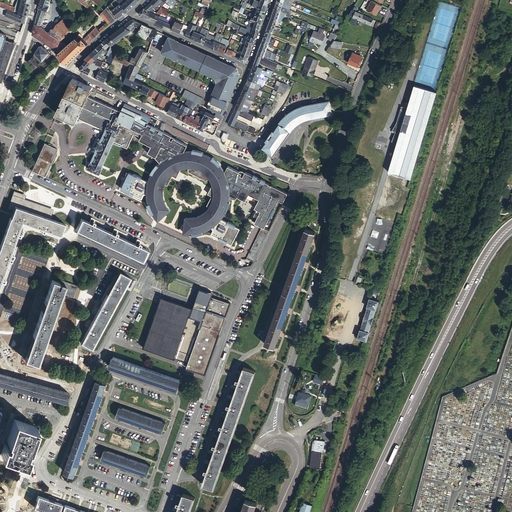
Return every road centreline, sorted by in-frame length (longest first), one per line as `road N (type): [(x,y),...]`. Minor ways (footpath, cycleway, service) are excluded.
road 1 (track): [(511,59),(480,84),(467,109),(384,373)]
road 2 (track): [(511,256),(459,343),(394,511)]
road 3 (tertiary): [(326,188),(325,248),(275,418),(278,437)]
road 4 (residential): [(163,511),(251,278)]
road 5 (tertiary): [(326,188),(397,0)]
road 6 (primary): [(425,373),(472,281),(511,226)]
road 7 (unclassified): [(162,239),(9,166)]
road 8 (residential): [(68,69),(214,142)]
road 9 (primary): [(425,373),(360,511)]
road 10 (residential): [(132,14),(247,66)]
